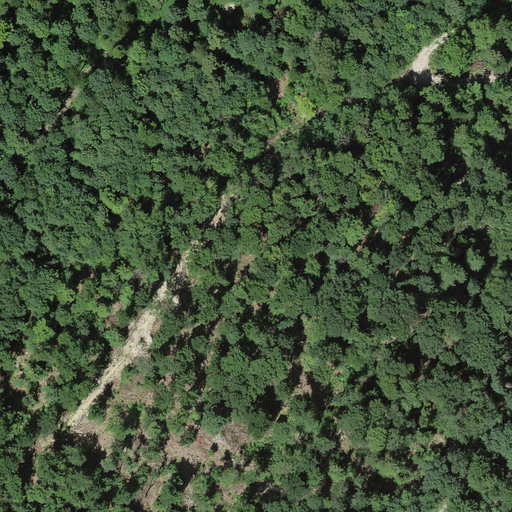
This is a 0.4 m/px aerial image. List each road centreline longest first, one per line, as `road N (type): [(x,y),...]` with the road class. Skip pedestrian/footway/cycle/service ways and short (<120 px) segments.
road 1 (track): [(0,171),(58,124),(80,84),(110,57),(147,32),(240,0)]
road 2 (track): [(511,8),(426,51),(420,65),(439,83),(511,80)]
